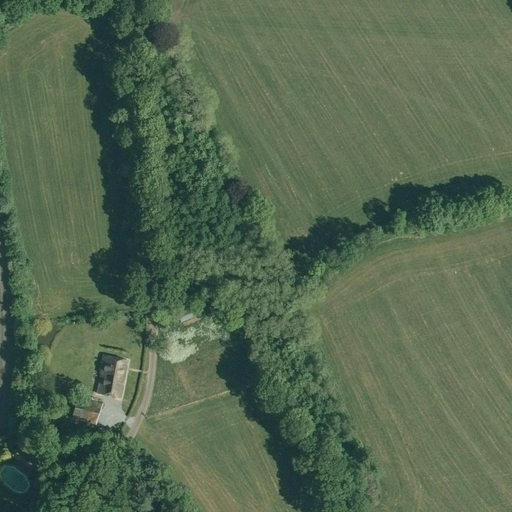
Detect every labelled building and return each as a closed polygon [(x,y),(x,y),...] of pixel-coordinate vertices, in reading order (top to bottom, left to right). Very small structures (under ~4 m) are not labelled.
[(177,314),(181,323),(203,313),(199,304),(177,314)] [(97,393),(121,398),(128,361),(104,356),(100,373),(101,374),(97,393)] [(78,397),(71,418),(96,425),(104,404),(78,397)] [(48,435),(73,446),(76,439),(52,428),(48,435)] [(18,460),(32,471),(40,461),(43,457),(29,446),(24,451),(18,460)]
